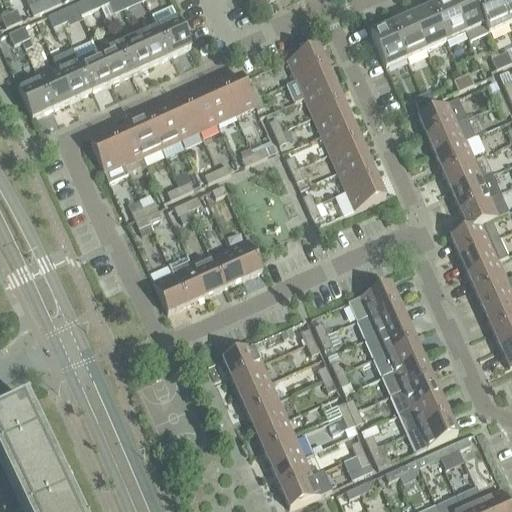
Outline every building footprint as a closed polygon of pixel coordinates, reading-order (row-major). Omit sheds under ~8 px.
[(54,12),(48,0),(47,0),(29,8),(34,21),(54,12)] [(57,0),(48,0),(54,12),(61,8),(57,0)] [(93,15),(101,11),(95,0),(93,0),(87,3),(93,15)] [(104,0),(95,0),(101,11),(108,7),(104,0)] [(487,36),(487,37),(488,37),(473,2),(472,0),(454,0),(449,2),(465,37),(468,44),(487,36)] [(495,0),(477,0),(473,2),(488,37),(508,28),(495,0)] [(511,0),(495,0),(508,28),(511,26),(511,0)] [(445,46),(465,37),(449,2),(429,11),(445,46)] [(108,7),(101,11),(110,31),(117,28),(113,19),(113,18),(108,7)] [(151,18),(156,29),(170,61),(191,52),(176,20),(171,9),(151,18)] [(429,11),(410,20),(425,55),(445,46),(429,11)] [(64,13),(56,17),(61,28),(69,25),(64,13)] [(16,14),(9,17),(14,30),(22,26),(16,14)] [(7,33),(14,30),(9,17),(1,21),(7,33)] [(53,32),(61,28),(56,17),(48,20),(53,32)] [(410,20),(390,28),(406,63),(425,55),(410,20)] [(385,72),(406,63),(390,28),(370,37),(385,72)] [(156,29),(136,37),(151,70),(170,61),(156,29)] [(24,31),(17,35),(22,46),(29,43),(24,31)] [(14,50),(22,46),(17,35),(9,38),(14,50)] [(136,37),(116,46),(131,79),(151,70),(136,37)] [(91,43),(72,52),(91,96),(111,88),(97,55),(91,43)] [(116,46),(97,55),(111,88),(131,79),(116,46)] [(52,61),(57,73),(72,105),(91,96),(72,52),(52,61)] [(287,66),(295,85),(327,71),(318,52),(287,66)] [(506,56),(498,60),(503,72),(511,68),(506,56)] [(495,75),(503,72),(498,60),(490,63),(495,75)] [(295,85),(304,104),(335,90),(327,71),(295,85)] [(57,73),(38,81),(52,114),(72,105),(57,73)] [(468,78),(461,82),(466,93),(473,90),(468,78)] [(32,123),(52,114),(38,81),(17,91),(32,123)] [(241,81),(221,90),(235,121),(255,112),(252,104),(246,92),(241,81)] [(457,97),(466,93),(461,82),(452,85),(457,97)] [(503,89),(508,101),(511,99),(511,88),(511,86),(503,89)] [(255,88),(246,92),(252,104),(260,101),(255,88)] [(216,130),(235,121),(221,90),(202,98),(216,130)] [(304,104),(312,122),(343,108),(335,90),(304,104)] [(428,95),(421,98),(426,110),(433,107),(428,95)] [(490,98),(496,110),(504,106),(499,95),(490,98)] [(198,138),(216,130),(202,98),(184,106),(198,138)] [(418,114),(426,110),(421,98),(412,102),(418,114)] [(260,101),(252,104),(255,112),(257,115),(265,112),(260,101)] [(179,146),(198,138),(184,106),(165,115),(179,146)] [(508,117),(504,106),(496,110),(500,121),(508,117)] [(417,121),(426,141),(457,127),(448,107),(417,121)] [(312,122),(320,141),(352,127),(343,108),(312,122)] [(161,154),(179,146),(165,115),(147,123),(161,154)] [(142,163),(161,154),(147,123),(128,131),(142,163)] [(466,123),(457,127),(426,141),(434,159),(477,141),(479,140),(475,132),(470,134),(466,123)] [(269,127),(274,139),(282,135),(277,124),(269,127)] [(320,141),(329,159),(360,145),(352,127),(320,141)] [(123,171),(142,163),(128,131),(109,140),(123,171)] [(287,147),(282,135),(274,139),(279,150),(287,147)] [(105,179),(123,171),(109,140),(91,148),(105,179)] [(483,155),(477,141),(434,159),(442,178),(473,164),(472,160),(483,155)] [(329,159),(337,178),(368,164),(360,145),(329,159)] [(269,146),(250,154),(252,159),(264,154),(267,161),(275,158),(269,146)] [(264,154),(252,159),(256,167),(267,161),(264,154)] [(244,172),(256,167),(252,159),(241,165),(244,172)] [(285,165),(290,177),(299,173),(293,161),(285,165)] [(337,178),(345,197),(377,183),(368,164),(337,178)] [(442,178),(451,197),(482,183),(473,164),(442,178)] [(227,171),(215,176),(219,183),(230,178),(227,171)] [(303,184),(299,173),(290,177),(295,187),(303,184)] [(207,188),(219,183),(215,176),(204,181),(207,188)] [(492,179),(482,183),(451,197),(459,215),(500,197),(492,179)] [(385,202),(377,183),(345,197),(353,216),(385,202)] [(190,187),(178,193),(181,200),(193,194),(190,187)] [(214,203),(226,198),(223,190),(210,196),(214,203)] [(170,205),(181,200),(178,193),(166,198),(170,205)] [(508,216),(500,197),(459,215),(467,234),(490,224),(491,224),(508,216)] [(301,202),(307,214),(315,211),(315,210),(309,198),(301,202)] [(197,202),(184,208),(188,215),(200,210),(197,202)] [(154,207),(142,213),(145,221),(158,216),(154,207)] [(278,207),(253,217),(264,245),(289,236),(278,207)] [(321,207),(315,210),(315,211),(320,222),(326,219),(321,207)] [(177,220),(188,215),(184,208),(173,213),(177,220)] [(320,222),(315,211),(307,214),(312,225),(320,222)] [(131,218),(135,226),(145,221),(142,213),(131,218)] [(161,223),(158,216),(145,221),(149,229),(161,223)] [(138,233),(149,229),(145,221),(135,226),(138,233)] [(450,241),(458,261),(499,243),(491,224),(490,224),(467,234),(450,241)] [(507,262),(499,243),(458,261),(467,279),(498,265),(507,262)] [(247,244),(228,253),(242,284),(261,276),(247,244)] [(223,293),(242,284),(228,253),(208,262),(223,293)] [(166,267),(171,279),(186,310),(204,302),(190,270),(185,259),(166,267)] [(208,262),(190,270),(204,302),(223,293),(208,262)] [(506,284),(498,265),(467,279),(475,298),(506,284)] [(167,318),(186,310),(171,279),(153,287),(167,318)] [(511,281),(506,284),(475,298),(483,317),(511,303),(511,281)] [(347,307),(356,326),(398,307),(389,288),(347,307)] [(511,303),(483,317),(491,335),(511,326),(511,303)] [(356,326),(364,345),(406,326),(398,307),(356,326)] [(364,345),(373,364),(415,345),(406,326),(364,345)] [(511,326),(491,335),(499,354),(511,348),(511,326)] [(313,332),(319,343),(327,339),(321,328),(313,332)] [(290,333),(262,346),(265,352),(293,340),(290,333)] [(300,338),(305,350),(313,346),(308,334),(300,338)] [(332,351),(327,339),(319,343),(324,354),(332,351)] [(381,382),(391,378),(423,363),(415,345),(373,364),(381,382)] [(318,357),(313,346),(305,350),(310,360),(318,357)] [(511,371),(511,348),(499,354),(508,373),(511,371)] [(221,363),(230,383),(261,369),(252,349),(221,363)] [(431,382),(423,363),(391,378),(381,382),(389,401),(431,382)] [(330,369),(335,380),(343,377),(338,365),(330,369)] [(230,383),(239,402),(270,388),(261,369),(230,383)] [(316,375),(322,388),(330,384),(324,371),(316,375)] [(348,388),(343,377),(335,380),(340,392),(348,388)] [(389,401),(398,420),(440,401),(431,382),(389,401)] [(334,394),(330,384),(322,388),(326,398),(334,394)] [(239,402),(247,421),(278,407),(270,388),(239,402)] [(398,420),(406,438),(448,420),(440,401),(398,420)] [(351,404),(344,407),(349,420),(357,416),(351,404)] [(70,511),(21,409),(27,407),(26,405),(0,417),(0,454),(27,511),(70,511)] [(247,421),(255,439),(286,426),(278,407),(247,421)] [(335,411),(341,423),(349,420),(344,407),(335,411)] [(361,427),(357,416),(349,420),(354,430),(361,427)] [(346,434),(354,430),(349,420),(341,423),(342,425),(346,434)] [(457,439),(448,420),(406,438),(415,458),(457,439)] [(342,425),(336,428),(340,437),(346,434),(342,425)] [(255,439),(263,458),(294,444),(286,426),(255,439)] [(335,427),(328,430),(332,440),(340,437),(336,428),(335,427)] [(363,443),(368,455),(376,452),(371,440),(363,443)] [(458,455),(469,450),(465,442),(454,447),(458,455)] [(263,458),(272,476),(303,463),(294,444),(263,458)] [(349,449),(355,462),(363,458),(357,446),(349,449)] [(447,450),(434,455),(438,464),(450,458),(447,450)] [(381,463),(376,452),(368,455),(373,466),(381,463)] [(427,469),(438,464),(434,455),(424,460),(427,469)] [(368,469),(363,458),(355,462),(360,472),(368,469)] [(272,476),(280,495),(311,482),(303,463),(272,476)] [(407,468),(395,473),(399,482),(411,476),(407,468)] [(388,486),(399,482),(395,473),(384,478),(388,486)] [(293,511),(319,501),(311,482),(280,495),(287,511),(293,511)] [(368,485),(356,491),(359,499),(371,494),(368,485)] [(348,504),(359,499),(356,491),(345,496),(348,504)] [(474,491),(454,499),(459,511),(483,511),(479,503),(474,491)] [(507,511),(500,494),(479,503),(483,511),(507,511)] [(459,511),(454,499),(434,508),(436,511),(459,511)]
